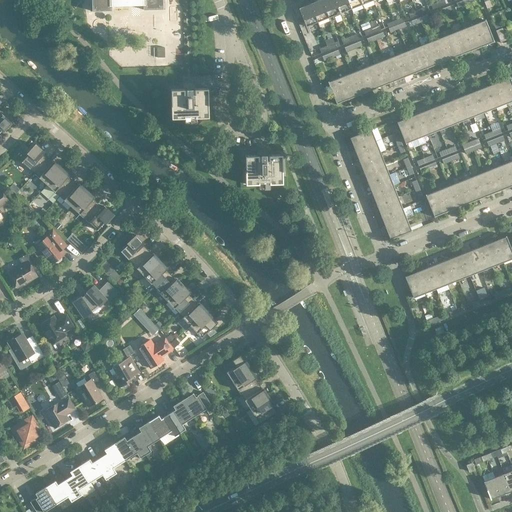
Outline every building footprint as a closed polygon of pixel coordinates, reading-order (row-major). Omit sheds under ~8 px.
[(111,4),(126,4),(143,3),(143,10),(163,9),(162,0),(91,0),(92,11),(108,11),(111,11),(112,11),(111,4)] [(315,4),(311,6),(310,6),(317,22),(328,18),(322,1),(321,0),(318,0),(314,2),(315,4)] [(325,0),(322,1),(328,18),(340,13),(334,0),(325,0)] [(334,0),(340,13),(351,9),(347,0),(334,0)] [(347,0),(351,9),(362,4),(360,0),(347,0)] [(489,0),(488,0),(484,2),(487,9),(492,7),(489,0)] [(306,27),(317,22),(310,6),(311,6),(310,3),(303,6),(304,8),(299,10),(306,27)] [(485,20),(474,25),(482,46),(483,46),(493,42),(494,42),(493,40),(485,20)] [(496,30),(502,28),(499,22),(493,24),(496,30)] [(482,46),(474,25),(462,29),(471,51),(472,51),(471,50),(481,46),(482,47),(482,46)] [(502,28),(495,30),(500,43),(507,40),(502,28)] [(471,51),(462,29),(451,33),(460,55),(461,55),(460,54),(470,50),(471,51)] [(460,55),(451,33),(440,38),(449,60),(449,59),(459,55),(460,55)] [(449,60),(440,38),(429,42),(438,64),(438,63),(448,59),(448,60),(449,60)] [(438,64),(429,42),(418,47),(426,68),(427,68),(437,64),(438,64)] [(426,68),(418,47),(407,51),(415,73),(416,73),(416,72),(426,68),(426,69),(426,68)] [(415,73),(407,51),(395,56),(404,77),(405,77),(404,76),(414,72),(415,73)] [(404,77),(395,56),(384,60),(393,82),(393,81),(403,77),(403,78),(404,77)] [(393,82),(384,60),(373,64),(382,86),(382,85),(392,81),(392,82),(393,82)] [(382,86),(373,64),(362,69),(370,91),(371,90),(381,86),(382,86)] [(370,91),(362,69),(351,73),(359,95),(360,95),(360,94),(370,90),(370,91)] [(359,95),(351,73),(339,78),(348,99),(349,99),(348,99),(358,95),(359,95)] [(498,81),(497,82),(506,103),(511,101),(511,84),(509,77),(508,77),(508,78),(498,82),(498,81)] [(348,99),(339,78),(328,82),(331,90),(330,91),(333,98),(334,97),(336,103),(336,104),(337,104),(337,103),(347,99),(348,100),(348,99)] [(506,103),(497,82),(487,86),(486,86),(495,108),(506,103)] [(185,85),(183,85),(183,89),(170,89),(171,118),(184,117),(184,116),(195,116),(195,117),(208,117),(207,88),(194,88),(194,85),(192,85),(190,84),(188,84),(186,84),(185,85)] [(495,108),(486,86),(486,87),(476,91),(476,90),(475,91),(484,112),(495,108)] [(484,112),(475,91),(474,91),(475,91),(465,95),(464,95),(473,117),(484,112)] [(473,117),(464,95),(463,95),(464,96),(454,100),(453,99),(461,121),(473,117)] [(461,121),(453,99),(452,100),(442,104),(442,103),(442,104),(450,126),(461,121)] [(450,126),(442,104),(441,104),(441,105),(431,109),(431,108),(430,108),(439,130),(450,126)] [(439,130),(430,108),(430,109),(420,113),(420,112),(419,113),(428,134),(439,130)] [(428,134),(419,113),(409,117),(408,117),(417,139),(428,134)] [(0,115),(0,114),(0,132),(5,127),(6,128),(11,123),(2,114),(0,115)] [(417,139),(408,117),(407,117),(408,118),(398,122),(397,121),(396,122),(397,123),(405,143),(417,139)] [(354,149),(354,150),(376,141),(371,129),(363,133),(362,132),(355,134),(356,135),(351,137),(349,138),(350,139),(354,149)] [(380,152),(376,141),(354,150),(355,150),(359,160),(358,160),(358,161),(380,152)] [(21,162),(34,174),(48,158),(44,154),(45,153),(35,144),(30,150),(31,151),(21,162)] [(259,151),(257,151),(257,155),(244,155),(245,184),(258,183),(258,182),(269,181),(269,183),(282,183),(281,154),(268,154),(268,151),(266,151),(264,150),(262,150),(260,150),(259,151)] [(384,163),(380,152),(358,161),(359,162),(359,161),(363,171),(362,171),(363,172),(384,163)] [(55,164),(48,158),(34,174),(47,185),(62,168),(56,163),(55,164)] [(389,174),(384,163),(363,172),(363,173),(364,172),(367,182),(367,183),(389,174)] [(511,183),(504,164),(493,169),(502,190),(502,189),(511,185),(511,183)] [(67,173),(62,168),(47,185),(59,196),(73,181),(66,174),(67,173)] [(502,190),(493,169),(482,173),(490,195),(491,194),(501,190),(502,190)] [(490,195),(482,173),(470,177),(479,199),(480,199),(480,198),(490,194),(490,195)] [(393,186),(389,174),(367,183),(367,184),(368,184),(372,194),(371,194),(393,186)] [(479,199),(470,177),(459,182),(468,204),(469,203),(468,203),(478,199),(479,199)] [(80,187),(73,181),(59,196),(72,207),(87,191),(81,186),(80,187)] [(468,204),(459,182),(448,186),(457,208),(457,207),(467,203),(467,204),(468,204)] [(19,189),(13,183),(9,187),(15,193),(19,189)] [(398,197),(393,186),(371,194),(372,195),(376,205),(398,197)] [(457,208),(448,186),(437,191),(446,212),(456,208),(457,208)] [(0,189),(0,211),(0,212),(0,210),(0,207),(8,202),(0,190),(0,189)] [(92,196),(87,191),(72,207),(84,218),(98,203),(91,197),(92,196)] [(446,212),(437,191),(425,195),(434,217),(435,217),(435,216),(445,212),(445,213),(446,212)] [(402,208),(398,197),(376,205),(376,206),(377,206),(381,216),(380,216),(402,208)] [(103,207),(98,203),(84,218),(97,230),(107,219),(108,220),(113,214),(104,206),(103,207)] [(46,211),(42,207),(37,213),(41,216),(46,211)] [(406,219),(402,208),(380,216),(381,217),(385,227),(385,228),(406,219)] [(411,231),(406,219),(385,228),(386,228),(390,238),(389,238),(389,240),(391,239),(396,237),(396,238),(403,235),(403,234),(411,231)] [(38,248),(51,264),(55,261),(56,262),(58,263),(61,260),(61,258),(61,257),(64,254),(59,248),(60,245),(64,242),(53,228),(44,235),(46,237),(43,240),(43,242),(44,244),(38,248)] [(68,240),(73,244),(78,238),(73,234),(68,240)] [(120,251),(132,264),(148,250),(143,245),(145,244),(136,235),(130,240),(132,241),(120,251)] [(495,240),(494,240),(503,262),(511,258),(511,251),(506,236),(505,236),(505,237),(495,241),(495,240)] [(503,262),(494,240),(493,241),(494,241),(484,245),(483,245),(492,267),(503,262)] [(492,267),(483,245),(482,245),(483,246),(473,250),(472,249),(480,271),(492,267)] [(480,271),(472,249),(471,250),(461,254),(461,253),(461,254),(469,275),(480,271)] [(154,257),(148,250),(132,264),(144,276),(160,261),(155,255),(154,257)] [(31,280),(37,276),(34,271),(39,267),(29,253),(19,259),(23,265),(10,273),(9,272),(17,287),(30,279),(31,280)] [(469,275),(461,254),(460,254),(460,255),(450,259),(450,258),(449,258),(458,280),(469,275)] [(458,280),(449,258),(449,259),(439,263),(439,262),(438,263),(447,284),(458,280)] [(165,266),(160,261),(144,276),(155,288),(170,274),(164,267),(165,266)] [(447,284),(438,263),(428,267),(427,267),(436,289),(447,284)] [(436,289),(427,267),(426,267),(427,268),(417,272),(417,271),(416,271),(425,293),(436,289)] [(112,281),(118,276),(113,270),(107,275),(112,281)] [(425,293),(416,271),(415,272),(416,272),(406,276),(405,276),(404,276),(405,277),(407,283),(406,283),(409,290),(410,290),(413,298),(425,293)] [(177,281),(170,274),(155,288),(167,301),(183,286),(178,280),(177,281)] [(91,312),(91,311),(98,305),(99,306),(106,300),(108,302),(118,293),(107,282),(98,291),(93,285),(86,292),(87,293),(81,297),(81,296),(73,302),(84,317),(91,312)] [(188,291),(183,286),(167,301),(178,313),(193,299),(187,292),(188,291)] [(123,294),(119,299),(126,305),(130,300),(123,294)] [(200,306),(193,299),(178,313),(189,325),(206,310),(201,305),(200,306)] [(140,310),(134,315),(141,323),(147,317),(140,310)] [(211,316),(206,310),(189,325),(201,338),(217,324),(210,317),(211,316)] [(56,320),(54,316),(40,324),(51,344),(65,336),(64,332),(73,327),(66,315),(56,320)] [(441,326),(435,329),(437,334),(443,332),(441,326)] [(207,333),(210,337),(216,331),(213,328),(207,333)] [(27,343),(22,334),(9,342),(20,361),(28,356),(32,363),(44,356),(34,339),(27,343)] [(170,343),(175,338),(171,334),(166,339),(170,343)] [(150,368),(163,360),(161,357),(172,350),(165,339),(154,346),(150,340),(137,348),(150,368)] [(170,344),(174,348),(180,344),(175,339),(170,344)] [(87,342),(82,346),(86,351),(91,348),(87,342)] [(133,353),(128,345),(125,347),(129,355),(133,353)] [(125,347),(121,350),(125,357),(129,355),(125,347)] [(222,366),(232,381),(241,395),(258,384),(253,376),(255,375),(247,363),(245,363),(240,355),(222,366)] [(118,388),(130,381),(129,378),(139,372),(129,357),(112,367),(117,374),(112,377),(118,388)] [(88,407),(102,398),(94,385),(100,382),(94,371),(88,375),(91,379),(77,387),(88,407)] [(52,372),(46,376),(49,382),(56,379),(52,372)] [(264,392),(258,384),(241,395),(250,409),(269,397),(265,391),(264,392)] [(16,386),(9,389),(11,394),(18,391),(16,386)] [(193,393),(183,399),(194,416),(205,409),(209,414),(214,410),(203,392),(195,397),(193,393)] [(20,393),(9,399),(14,408),(16,407),(21,414),(29,409),(20,393)] [(273,403),(269,397),(250,409),(259,424),(277,412),(272,404),(273,403)] [(54,428),(68,420),(64,415),(74,410),(67,399),(58,404),(57,403),(44,411),(54,428)] [(194,416),(183,399),(173,406),(175,409),(168,414),(180,432),(185,429),(182,424),(194,416)] [(180,432),(168,414),(161,419),(158,415),(148,421),(159,438),(171,431),(174,436),(180,432)] [(277,414),(270,419),(274,424),(280,419),(277,414)] [(24,447),(36,440),(34,437),(37,435),(36,434),(41,431),(32,416),(24,421),(25,422),(19,425),(19,424),(11,428),(15,435),(16,434),(24,447)] [(159,438),(148,421),(138,428),(141,431),(134,436),(145,454),(151,451),(148,446),(159,438)] [(240,430),(234,434),(238,439),(243,435),(240,430)] [(145,454),(134,436),(126,441),(124,437),(114,443),(125,460),(137,453),(140,458),(145,454)] [(125,460),(114,443),(104,450),(106,453),(99,458),(111,476),(116,473),(113,468),(125,460)] [(111,476),(99,458),(92,462),(90,459),(80,465),(90,482),(102,475),(105,480),(111,476)] [(470,472),(473,470),(475,470),(473,463),(467,465),(470,472)] [(90,482),(80,465),(70,471),(72,475),(65,480),(76,498),(82,495),(79,490),(90,482)] [(511,491),(504,474),(495,477),(502,495),(511,491)] [(502,495),(495,477),(485,481),(492,499),(502,495)] [(76,498),(65,480),(57,484),(55,481),(45,487),(56,504),(68,497),(71,502),(76,498)] [(56,504),(45,487),(35,493),(37,497),(30,502),(36,511),(44,511),(56,504)] [(99,496),(103,502),(109,498),(105,492),(99,496)] [(79,502),(85,511),(86,511),(93,508),(86,497),(79,502)]
